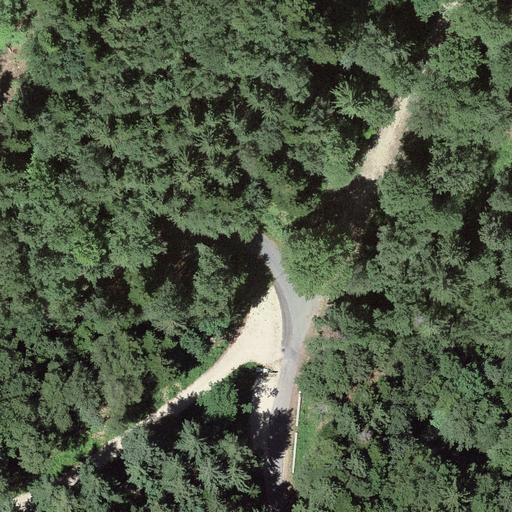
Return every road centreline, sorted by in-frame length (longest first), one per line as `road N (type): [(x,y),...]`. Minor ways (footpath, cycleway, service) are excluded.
road 1 (track): [(0,336),(131,255),(204,228),(242,230),(306,312),(296,370),(296,511)]
road 2 (track): [(306,312),(4,511)]
road 3 (track): [(342,189),(203,0)]
road 4 (track): [(353,228),(399,104)]
